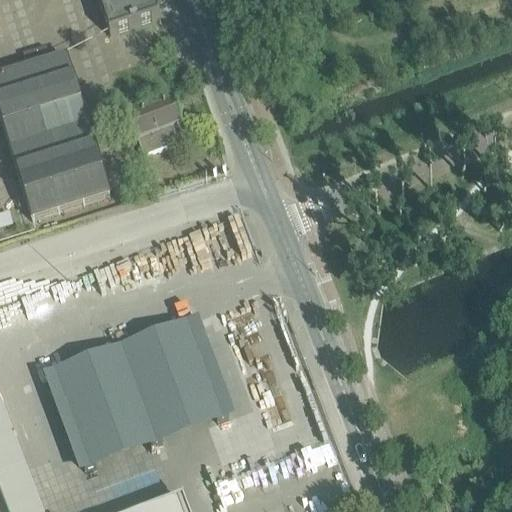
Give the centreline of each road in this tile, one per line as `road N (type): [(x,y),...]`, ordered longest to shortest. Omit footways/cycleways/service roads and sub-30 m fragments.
road 1 (unknown): [(213,289),(47,347),(28,366),(73,503),(191,466)]
road 2 (tertiary): [(391,511),(279,232)]
road 3 (residential): [(279,232),(511,129)]
road 4 (unknown): [(0,106),(204,32)]
road 5 (unknown): [(213,289),(243,372),(250,425),(231,451),(191,466)]
